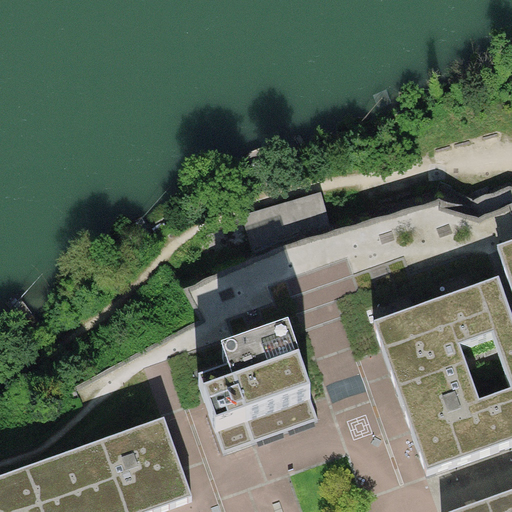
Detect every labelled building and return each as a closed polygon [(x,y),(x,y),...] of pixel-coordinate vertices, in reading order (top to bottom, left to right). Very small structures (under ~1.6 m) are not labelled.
[(511,238),(498,246),(511,285),(511,238)] [(511,316),(498,276),(373,320),(383,349),(426,470),(511,439),(511,316)] [(211,415),(223,453),(319,420),(311,398),(307,385),(311,384),(288,317),(222,340),(229,363),(200,373),(209,397),(214,414),(211,415)] [(0,476),(0,511),(148,511),(157,509),(192,497),(164,418),(0,476)] [(452,511),(511,511),(511,490),(503,494),(452,511)]
